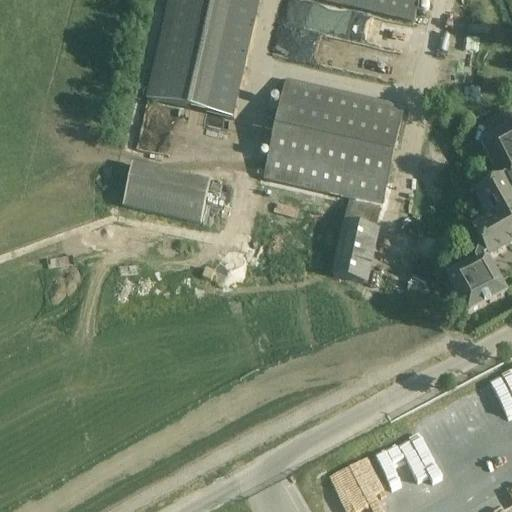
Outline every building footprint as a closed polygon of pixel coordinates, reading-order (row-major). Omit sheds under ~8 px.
[(168,0),(145,101),(233,121),(259,0),(168,0)] [(419,0),(303,0),(303,1),(414,26),(419,0)] [(405,108),(285,82),(263,182),(382,209),(405,108)] [(511,205),(511,219),(475,239),(466,244),(477,264),(487,259),(488,261),(511,248),(511,130),(480,148),(500,183),(511,205)] [(136,165),(126,208),(204,227),(214,184),(136,165)] [(511,219),(511,205),(500,183),(475,197),(481,208),(485,216),(469,225),(474,233),(472,234),(475,239),(511,219)] [(314,239),(339,244),(331,279),(368,287),(380,234),(375,233),(380,211),(347,203),(343,224),(318,218),(314,239)] [(487,259),(477,264),(447,281),(467,318),(507,296),(488,261),(487,259)] [(511,369),(457,395),(470,425),(485,418),(488,425),(511,413),(511,369)]
